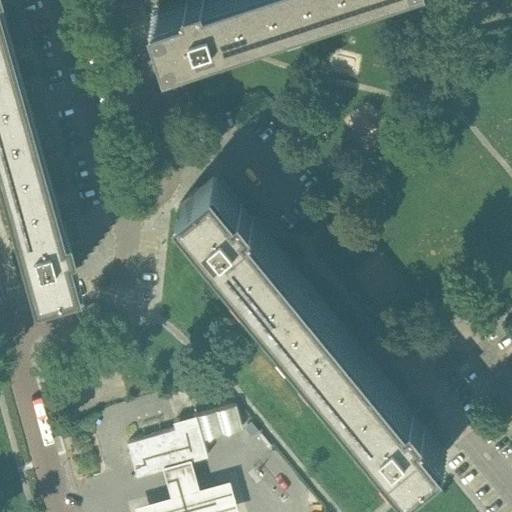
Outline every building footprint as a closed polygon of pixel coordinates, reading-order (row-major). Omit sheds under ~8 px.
[(191,0),(190,1),(155,12),(169,55),(335,0),(191,0)] [(57,221),(32,131),(0,18),(0,185),(28,286),(72,274),(62,239),(57,221)] [(359,149),(385,135),(369,105),(343,118),(359,149)] [(179,203),(215,246),(409,483),(444,454),(421,426),(428,420),(417,406),(409,412),(250,217),(238,203),(214,174),(179,203)] [(245,197),(238,203),(250,217),(257,211),(245,197)] [(71,236),(66,219),(57,221),(62,239),(71,236)] [(236,403),(196,413),(203,438),(242,427),(236,403)] [(176,427),(164,430),(128,440),(137,474),(208,454),(203,438),(196,413),(174,420),(176,427)] [(136,503),(138,511),(241,511),(232,477),(201,485),(193,454),(163,462),(172,493),(136,503)]
